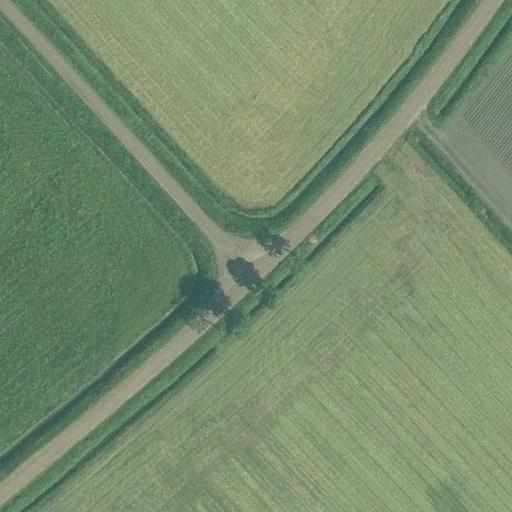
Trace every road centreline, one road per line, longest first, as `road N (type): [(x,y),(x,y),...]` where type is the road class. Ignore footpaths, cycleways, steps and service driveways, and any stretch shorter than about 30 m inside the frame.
road 1 (unclassified): [(251,271),(1,0)]
road 2 (tertiary): [(251,271),(344,187),(494,0)]
road 3 (tertiary): [(0,495),(251,271)]
